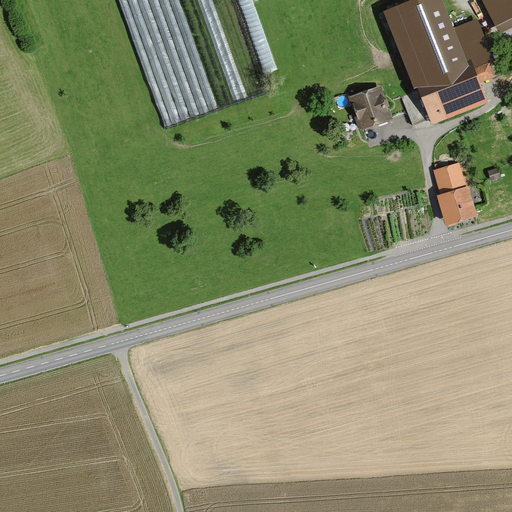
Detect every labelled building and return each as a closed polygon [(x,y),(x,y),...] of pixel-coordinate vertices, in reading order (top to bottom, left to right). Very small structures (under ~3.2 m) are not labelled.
[(271,11),(268,0),(238,0),(260,77),(276,72),(260,14),(271,11)] [(442,0),(424,0),(388,15),(434,127),(492,103),(485,87),(501,80),(478,26),(457,35),(442,0)] [(511,0),(484,0),(499,31),(511,25),(511,0)] [(383,85),(349,97),(362,134),(396,123),(383,85)] [(466,163),(435,171),(450,226),(480,218),(466,163)]
